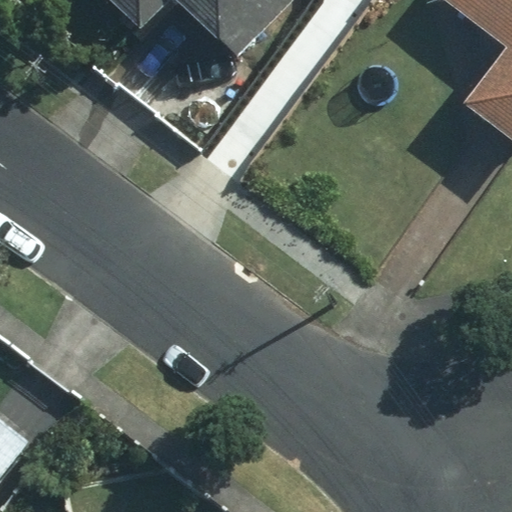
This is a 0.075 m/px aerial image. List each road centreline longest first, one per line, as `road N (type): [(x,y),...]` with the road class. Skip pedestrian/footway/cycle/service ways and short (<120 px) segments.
road 1 (residential): [(0,161),(384,449)]
road 2 (residential): [(384,449),(511,425)]
